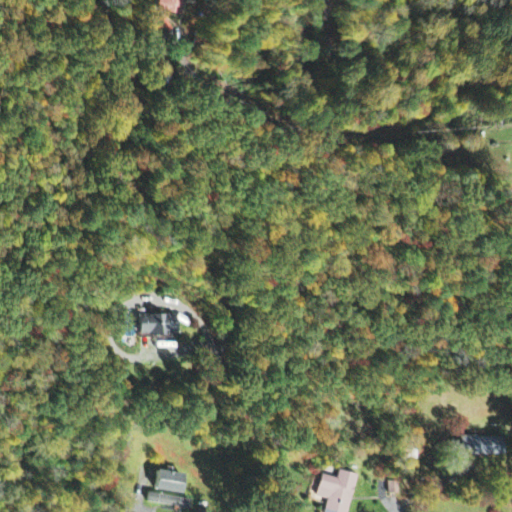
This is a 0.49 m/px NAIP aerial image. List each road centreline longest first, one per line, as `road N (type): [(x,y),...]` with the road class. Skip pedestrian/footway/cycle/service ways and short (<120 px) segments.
road 1 (residential): [(83,0),(118,41),(116,157),(132,182),(184,226),(220,297),(226,343),(210,379),(126,437),(121,511)]
road 2 (residential): [(391,0),(375,49),(391,69),(454,84),(450,99),(395,127),(324,135),(273,124),(188,84),(175,52)]
